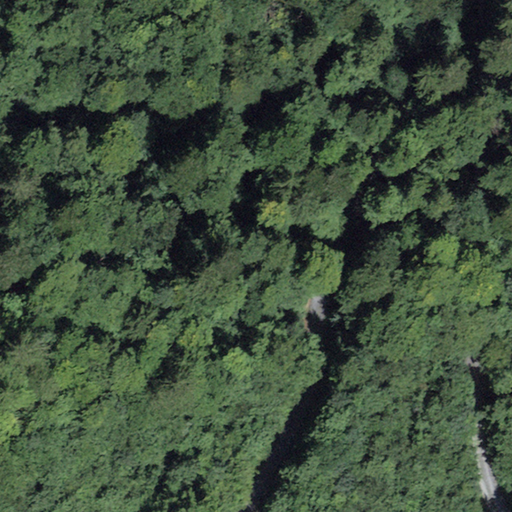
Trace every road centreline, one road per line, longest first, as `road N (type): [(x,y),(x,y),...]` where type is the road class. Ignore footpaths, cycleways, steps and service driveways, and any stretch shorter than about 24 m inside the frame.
road 1 (track): [(430,0),(327,278),(301,408),(242,511)]
road 2 (track): [(503,511),(482,451),(478,342),(488,0)]
